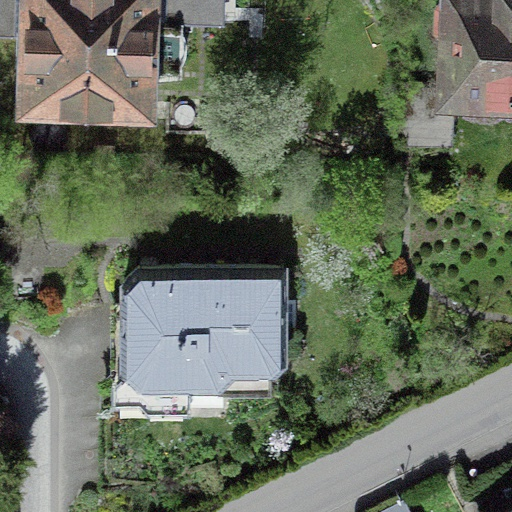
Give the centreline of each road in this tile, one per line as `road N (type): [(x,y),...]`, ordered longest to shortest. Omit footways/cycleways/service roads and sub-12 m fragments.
road 1 (residential): [(269,511),(511,389)]
road 2 (residential): [(43,511),(44,413),(19,365),(0,354)]
